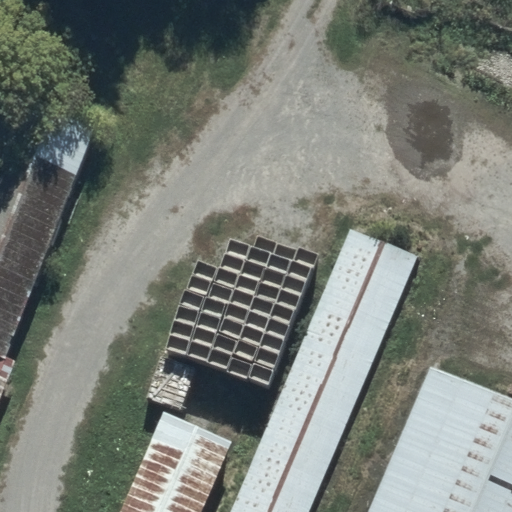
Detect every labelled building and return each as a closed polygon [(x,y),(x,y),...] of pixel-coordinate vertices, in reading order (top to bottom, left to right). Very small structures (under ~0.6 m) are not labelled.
[(211,173),(248,84),(219,72),(181,160),(211,173)] [(12,115),(0,147),(0,427),(21,378),(10,371),(96,147),(12,115)] [(350,241),(234,511),(313,511),(416,269),(350,241)] [(511,511),(511,419),(426,384),(373,511),(511,511)] [(183,386),(169,422),(243,452),(258,416),(183,386)] [(206,511),(231,459),(166,430),(130,511),(206,511)]
